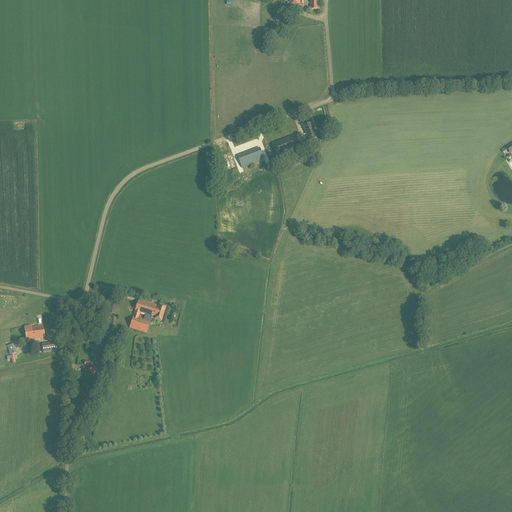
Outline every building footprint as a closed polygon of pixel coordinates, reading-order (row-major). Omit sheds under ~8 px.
[(319,9),(318,0),(310,0),(311,9),(319,9)] [(309,141),(317,137),(311,123),(303,126),(307,136),(309,141)] [(291,155),(290,152),(301,148),(295,134),(272,143),(278,157),(286,154),(286,156),(291,155)] [(242,168),(265,160),(260,147),(256,149),(237,156),(242,168)] [(292,167),(310,161),(307,153),(290,160),(291,164),(292,167)] [(118,302),(118,298),(112,297),(112,301),(109,300),(106,314),(109,314),(107,330),(117,330),(118,318),(117,318),(118,315),(117,315),(119,302),(118,302)] [(159,305),(139,299),(129,328),(147,334),(151,319),(154,320),(161,322),(166,307),(159,305)] [(63,328),(66,318),(52,313),(49,323),(63,328)] [(45,338),(43,326),(31,327),(31,326),(24,327),(26,341),(45,338)] [(43,353),(58,351),(57,343),(42,345),(43,353)] [(10,355),(16,353),(14,344),(8,346),(10,355)] [(99,374),(99,367),(92,366),(93,362),(85,361),(84,366),(90,366),(90,373),(99,374)]
